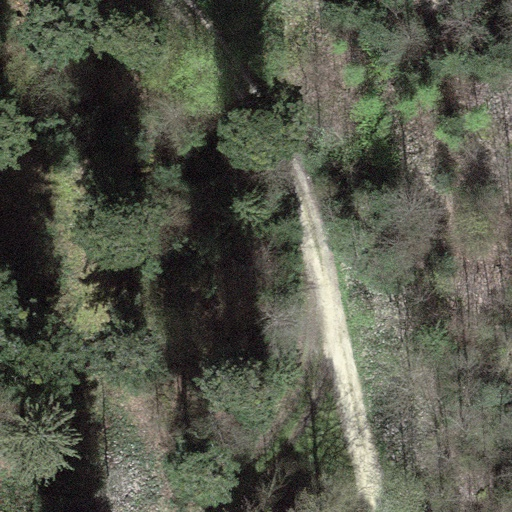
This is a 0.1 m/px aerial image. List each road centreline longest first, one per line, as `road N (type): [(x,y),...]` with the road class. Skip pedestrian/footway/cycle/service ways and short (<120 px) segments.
road 1 (track): [(175,0),(259,137),(343,340),(381,511)]
road 2 (track): [(224,511),(343,340)]
